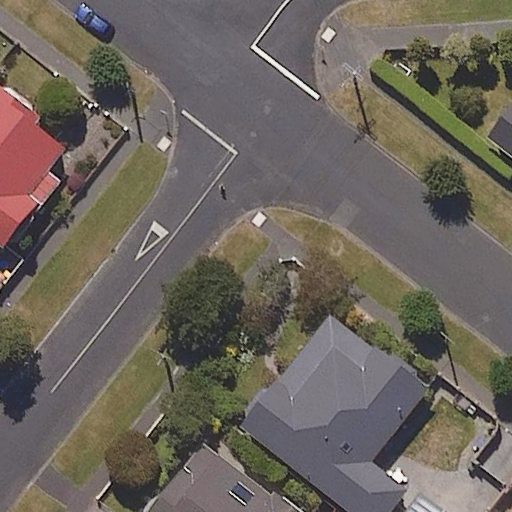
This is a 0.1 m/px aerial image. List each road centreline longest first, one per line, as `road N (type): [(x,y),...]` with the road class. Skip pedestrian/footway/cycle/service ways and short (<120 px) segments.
road 1 (residential): [(0,458),(264,113)]
road 2 (residential): [(264,113),(511,306)]
road 3 (residential): [(121,0),(225,81)]
